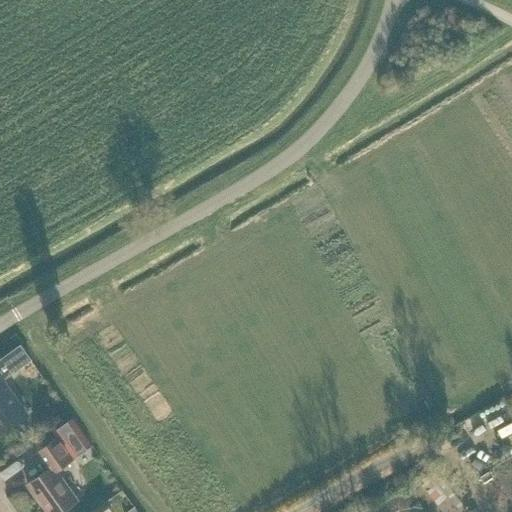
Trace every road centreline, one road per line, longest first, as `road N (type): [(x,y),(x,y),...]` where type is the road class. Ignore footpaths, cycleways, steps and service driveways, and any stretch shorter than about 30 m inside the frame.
road 1 (unclassified): [(0,324),(268,170),(321,130),(362,75),(394,0)]
road 2 (residential): [(301,511),(422,450)]
